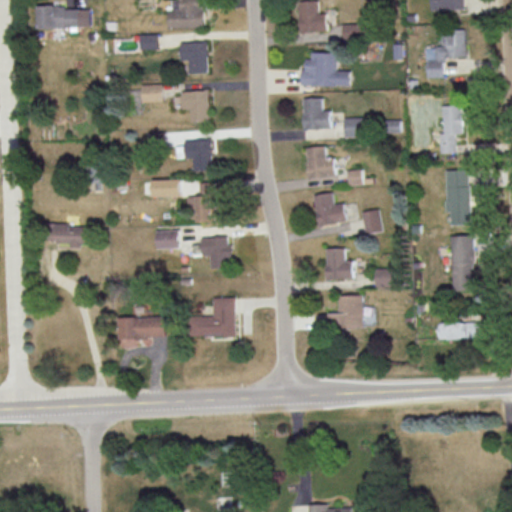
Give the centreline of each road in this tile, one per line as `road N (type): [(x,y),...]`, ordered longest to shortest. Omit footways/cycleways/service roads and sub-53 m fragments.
road 1 (residential): [(511,386),(0,408)]
road 2 (residential): [(19,408),(2,0)]
road 3 (residential): [(252,0),(258,140),(282,279),(288,396)]
